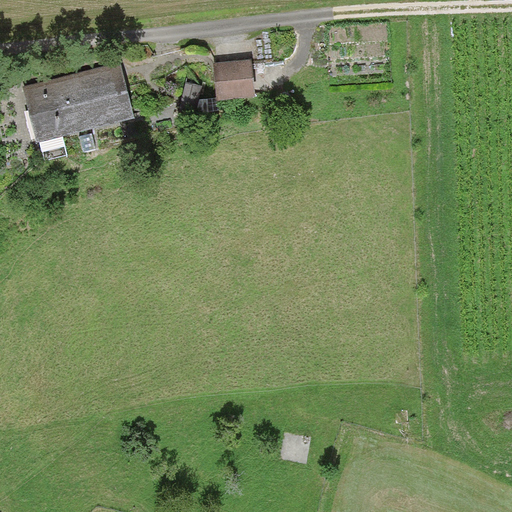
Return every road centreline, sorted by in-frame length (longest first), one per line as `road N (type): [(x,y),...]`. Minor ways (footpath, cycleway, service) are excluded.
road 1 (track): [(0,52),(342,14)]
road 2 (track): [(511,9),(342,14)]
